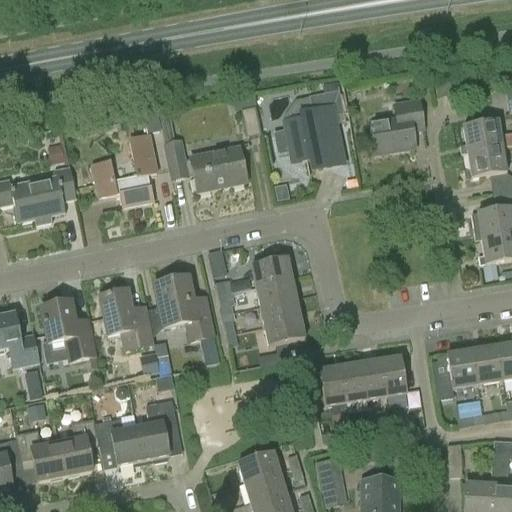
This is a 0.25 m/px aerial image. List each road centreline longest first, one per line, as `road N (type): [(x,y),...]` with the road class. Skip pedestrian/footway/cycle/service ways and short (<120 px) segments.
road 1 (residential): [(0,284),(300,222),(315,230),(333,310),(346,324),(511,301)]
road 2 (secondary): [(0,68),(404,0)]
